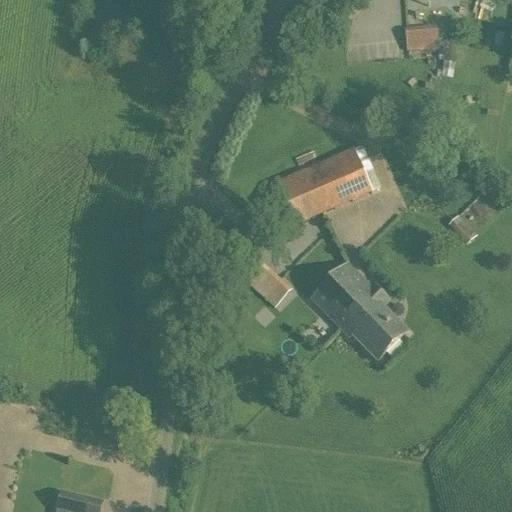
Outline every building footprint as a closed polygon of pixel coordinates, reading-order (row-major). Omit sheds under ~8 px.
[(336,47),(347,35),(338,25),(327,37),(336,47)] [(438,50),(437,31),(406,34),(408,52),(438,50)] [(289,231),(322,217),(302,171),(270,185),(289,231)] [(467,246),(476,238),(462,223),(453,231),(467,246)] [(359,292),(366,285),(348,266),(311,302),(340,332),(356,317),(353,314),(368,300),(359,292)] [(263,297),(277,310),(293,294),(279,281),(263,297)] [(356,317),(340,332),(348,340),(351,337),(378,365),(409,334),(384,307),(389,302),(374,287),(371,290),(366,285),(359,292),(368,300),(353,314),(356,317)] [(82,511),(87,498),(61,491),(56,511),(57,511),(56,511),(82,511)]
